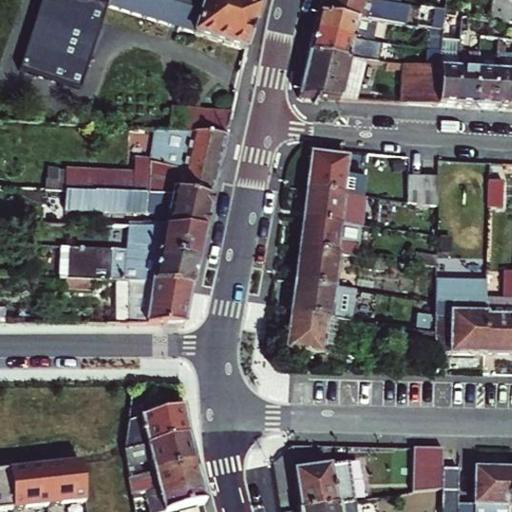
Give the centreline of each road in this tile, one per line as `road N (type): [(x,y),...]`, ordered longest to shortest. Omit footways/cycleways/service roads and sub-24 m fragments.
road 1 (residential): [(220,415),(511,422)]
road 2 (residential): [(264,128),(511,141)]
road 3 (residential): [(221,342),(0,341)]
road 4 (tertiary): [(221,342),(264,128)]
road 5 (tertiary): [(264,128),(290,0)]
